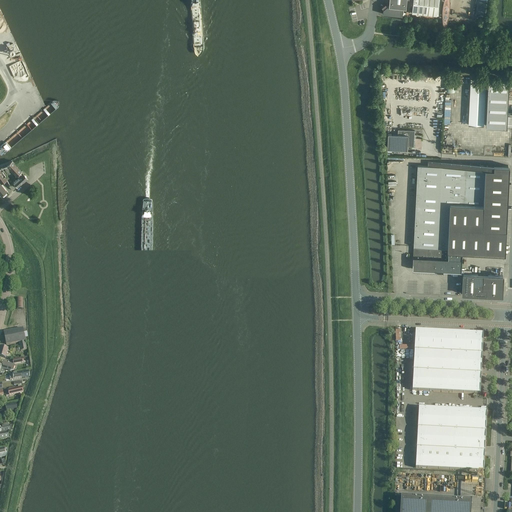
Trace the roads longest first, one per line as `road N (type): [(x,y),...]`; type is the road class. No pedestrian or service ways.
road 1 (tertiary): [(357,298),(339,49)]
road 2 (tertiary): [(357,511),(357,318)]
road 3 (unclassified): [(495,511),(504,325)]
road 4 (tertiary): [(511,307),(357,298)]
road 5 (tertiary): [(357,318),(504,325)]
